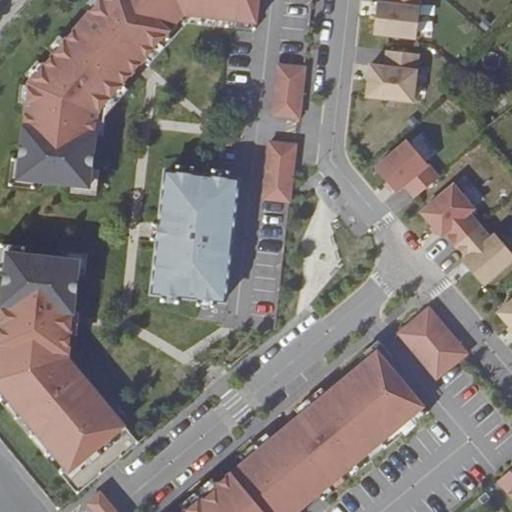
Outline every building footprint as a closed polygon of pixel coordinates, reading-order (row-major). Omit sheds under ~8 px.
[(257,0),(99,0),(28,82),(17,178),(89,186),(97,113),(142,61),(148,66),(186,22),(254,29),(257,0)] [(388,0),(388,3),(377,2),(373,34),(416,39),(420,0),(388,0)] [(413,102),(418,54),(386,50),(385,66),(370,65),(366,96),(413,102)] [(299,118),(304,67),(278,64),(272,115),(299,118)] [(415,198),(439,177),(408,141),(375,169),(396,193),(404,185),(415,198)] [(296,145),(270,142),(263,198),(289,201),(296,145)] [(153,293),(224,301),(237,179),(166,171),(153,293)] [(469,213),(474,209),(454,185),(421,213),(441,236),(445,233),(466,259),(463,262),(483,286),(511,261),(511,253),(495,234),(490,238),(469,213)] [(24,255),(7,253),(2,304),(0,303),(0,401),(77,494),(139,443),(68,358),(79,261),(24,255)] [(511,329),(511,300),(498,313),(511,329)] [(467,354),(429,309),(399,335),(437,379),(467,354)] [(428,412),(377,351),(216,485),(218,487),(201,500),(200,499),(183,511),(295,511),(317,494),(322,500),(428,412)] [(511,497),(511,469),(498,481),(511,497)] [(93,511),(116,511),(100,492),(86,503),(93,511)]
